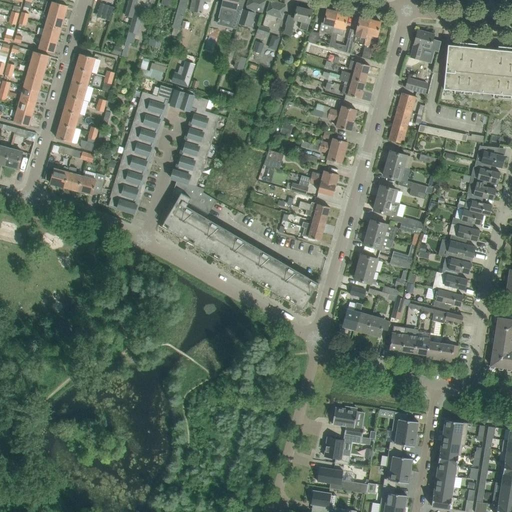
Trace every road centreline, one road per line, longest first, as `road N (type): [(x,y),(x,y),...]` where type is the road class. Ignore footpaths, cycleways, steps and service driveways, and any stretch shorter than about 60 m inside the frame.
road 1 (residential): [(316,341),(403,7)]
road 2 (residential): [(24,197),(81,0)]
road 3 (residential): [(142,241),(316,341)]
road 4 (unclassified): [(316,341),(272,511)]
road 5 (residential): [(470,388),(501,217)]
road 6 (unknown): [(445,15),(435,115),(487,129)]
road 7 (residential): [(142,241),(177,113)]
road 8 (residential): [(437,384),(371,369),(316,341)]
road 9 (residential): [(437,384),(420,511)]
road 10 (residential): [(24,197),(101,218),(142,241)]
